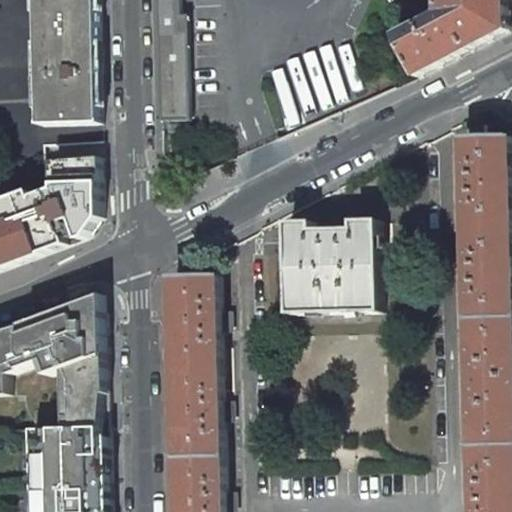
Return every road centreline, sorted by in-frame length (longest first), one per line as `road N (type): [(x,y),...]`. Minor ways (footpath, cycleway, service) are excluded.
road 1 (tertiary): [(511,64),(185,236),(140,252)]
road 2 (residential): [(146,511),(140,252)]
road 3 (residential): [(140,252),(136,0)]
road 4 (tertiary): [(140,252),(0,305)]
